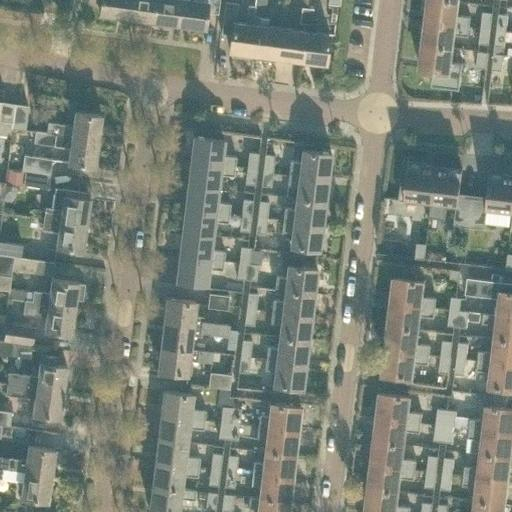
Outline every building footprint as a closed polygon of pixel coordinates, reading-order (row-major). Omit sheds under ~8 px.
[(99,13),(125,17),(127,0),(87,0),(87,3),(100,5),(99,13)] [(127,0),(125,17),(150,20),(153,0),(127,0)] [(180,0),(153,0),(150,20),(177,24),(180,0)] [(180,0),(177,24),(204,27),(206,12),(218,13),(219,0),(180,0)] [(456,15),(458,1),(449,0),(427,0),(425,21),(469,26),(470,17),(456,15)] [(253,54),(257,24),(258,16),(253,16),(254,6),(248,5),(245,22),(236,21),(238,4),(224,2),(220,33),(231,35),(229,51),(232,51),(231,55),(241,56),(241,52),(253,54)] [(255,2),(254,6),(253,16),(258,16),(257,24),(253,54),(265,55),(264,59),(274,60),(274,57),(277,57),(281,27),(267,25),(268,17),(263,17),(265,3),(264,3),(255,2)] [(311,23),(312,9),(300,7),(298,22),(304,23),(304,22),(311,23)] [(490,29),(492,12),(482,11),(480,27),(490,29)] [(506,31),(508,15),(498,13),(496,29),(506,31)] [(469,26),(425,21),(422,45),(452,48),(453,34),(468,36),(469,26)] [(300,60),(324,63),(328,34),(315,32),(316,24),(311,23),(304,22),(304,23),(303,30),(304,30),(304,31),(300,60)] [(277,57),(300,60),(304,31),(281,27),(277,57)] [(480,27),(478,44),(488,45),(490,29),(480,27)] [(496,29),(494,45),(504,47),(506,31),(496,29)] [(422,45),(419,69),(433,71),(431,86),(459,89),(462,64),(450,62),(452,48),(422,45)] [(477,51),(475,67),(485,68),(487,52),(477,51)] [(493,53),(491,69),(501,70),(503,54),(493,53)] [(0,134),(9,135),(11,122),(12,122),(14,103),(2,101),(0,115),(0,134)] [(14,103),(12,122),(11,127),(25,129),(28,105),(14,103)] [(98,140),(101,115),(74,111),(72,125),(47,122),(45,132),(54,133),(54,134),(98,140)] [(94,165),(98,140),(54,134),(54,133),(45,132),(35,130),(34,131),(33,141),(69,147),(67,161),(94,165)] [(193,136),(190,161),(234,166),(235,155),(221,153),(223,140),(193,136)] [(301,149),(299,162),(290,161),(288,173),(298,174),(328,177),(331,153),(301,149)] [(256,169),(258,153),(248,152),(246,168),(256,169)] [(25,171),(50,175),(52,159),(24,154),(21,171),(25,171)] [(272,171),(274,155),(264,154),(262,169),(272,171)] [(187,184),(217,188),(219,174),(233,176),(234,166),(190,161),(187,184)] [(430,204),(435,166),(408,163),(405,185),(400,184),(398,200),(430,204)] [(435,166),(430,204),(457,207),(462,169),(435,166)] [(246,168),(244,184),(254,185),(256,169),(246,168)] [(262,169),(260,185),(270,186),(272,171),(262,169)] [(8,170),(6,183),(21,185),(23,173),(8,170)] [(48,188),(50,175),(25,171),(24,172),(23,184),(48,188)] [(328,177),(298,174),(288,173),(287,184),(296,185),(295,197),(325,201),(328,177)] [(511,214),(511,210),(511,175),(489,173),(485,210),(511,214)] [(217,188),(187,184),(185,208),(228,213),(230,202),(215,201),(217,188)] [(44,207),(42,217),(86,224),(90,198),(87,198),(88,192),(54,188),(51,208),(44,207)] [(322,224),(325,201),(295,197),(294,209),(284,208),(282,219),(292,221),(322,224)] [(243,199),(241,215),(251,216),(253,200),(243,199)] [(266,217),(268,202),(258,200),(256,216),(266,217)] [(182,231),(211,235),(213,222),(227,224),(228,213),(185,208),(182,231)] [(251,216),(241,215),(240,231),(249,232),(251,216)] [(469,226),(470,217),(454,215),(453,224),(469,226)] [(256,216),(254,232),(264,233),(266,217),(256,216)] [(86,224),(42,217),(41,228),(57,230),(55,245),(82,249),(86,224)] [(470,217),(469,226),(484,228),(485,219),(470,217)] [(322,224),(292,221),(282,219),(281,231),(291,233),(289,245),(319,248),(322,224)] [(179,255),(223,260),(224,250),(210,248),(211,235),(182,231),(179,255)] [(0,253),(13,256),(20,257),(22,243),(0,240),(0,253)] [(414,257),(424,259),(426,244),(416,242),(414,257)] [(289,245),(287,255),(303,257),(304,246),(289,245)] [(240,247),(238,262),(248,263),(250,248),(240,247)] [(0,274),(10,276),(11,273),(12,269),(13,256),(0,253),(0,274)] [(179,255),(176,279),(206,282),(207,269),(221,271),(223,260),(179,255)] [(287,255),(286,265),(302,267),(303,257),(287,255)] [(54,261),(20,257),(13,256),(12,269),(53,275),(54,262),(54,261)] [(247,279),(248,263),(238,262),(237,278),(247,279)] [(247,279),(255,280),(257,264),(248,263),(247,279)] [(286,265),(285,277),(276,276),(274,287),(283,289),(314,293),(317,269),(302,267),(286,265)] [(449,278),(458,279),(458,270),(450,270),(449,278)] [(8,290),(9,287),(10,276),(0,274),(0,288),(8,290)] [(511,316),(511,282),(467,277),(465,293),(500,297),(498,314),(511,316)] [(32,290),(31,301),(74,307),(75,299),(82,300),(84,284),(77,283),(77,281),(51,278),(49,292),(32,290)] [(394,278),(391,302),(434,307),(436,296),(421,294),(423,281),(394,278)] [(8,290),(7,298),(24,300),(25,289),(9,287),(8,290)] [(311,316),(314,293),(283,289),(282,300),(273,299),(271,311),(311,316)] [(255,309),(257,293),(247,292),(245,308),(255,309)] [(208,293),(207,307),(227,309),(228,295),(208,293)] [(459,310),(461,297),(451,296),(449,308),(459,310)] [(202,320),(203,321),(203,316),(194,315),(195,301),(166,298),(163,321),(192,325),(201,325),(202,320)] [(31,301),(24,300),(22,314),(45,317),(43,329),(56,331),(55,336),(68,338),(69,333),(70,333),(74,307),(31,301)] [(388,325),(417,328),(419,315),(433,317),(434,307),(391,302),(388,325)] [(245,308),(243,323),(253,324),(255,309),(245,308)] [(449,308),(447,325),(458,326),(459,310),(449,308)] [(458,326),(467,327),(468,311),(459,310),(458,326)] [(311,316),(271,311),(270,323),(279,324),(278,336),(308,339),(311,316)] [(511,339),(511,316),(498,314),(498,315),(483,313),(482,323),(497,324),(495,338),(511,339)] [(190,348),(191,335),(200,337),(201,333),(214,334),(215,322),(203,321),(202,320),(201,325),(192,325),(163,321),(160,345),(190,349),(190,348)] [(215,322),(214,334),(228,336),(229,324),(215,322)] [(3,340),(31,344),(34,327),(6,323),(3,340)] [(385,348),(429,353),(430,343),(415,341),(417,328),(388,325),(385,348)] [(305,363),(308,339),(278,336),(276,347),(267,347),(266,358),(305,363)] [(511,363),(511,339),(495,338),(493,351),(479,349),(478,359),(511,363)] [(0,339),(0,353),(30,357),(31,344),(3,340),(0,339)] [(249,356),(251,341),(241,339),(239,355),(249,356)] [(450,357),(452,341),(442,340),(440,355),(450,357)] [(465,358),(467,343),(458,342),(456,357),(465,358)] [(187,373),(188,360),(211,363),(212,351),(190,348),(190,349),(160,345),(157,369),(187,373)] [(385,348),(382,372),(411,375),(413,362),(427,364),(429,353),(385,348)] [(62,391),(66,365),(56,364),(58,356),(40,353),(37,376),(7,372),(6,383),(62,391)] [(239,355),(237,371),(247,372),(249,356),(239,355)] [(440,355),(438,371),(448,372),(450,357),(440,355)] [(456,357),(454,373),(464,374),(465,358),(456,357)] [(305,363),(266,358),(264,370),(273,371),(272,383),(302,387),(305,363)] [(511,388),(511,363),(478,359),(476,370),(491,372),(489,385),(511,388)] [(209,372),(208,386),(229,388),(230,375),(209,372)] [(62,391),(6,383),(4,393),(34,397),(31,413),(59,416),(62,391)] [(163,390),(160,414),(204,420),(205,409),(191,407),(193,394),(163,390)] [(380,393),(377,417),(420,422),(421,411),(407,409),(409,396),(380,393)] [(269,404),(267,415),(259,414),(257,427),(266,428),(297,432),(300,407),(269,404)] [(221,405),(219,421),(229,422),(231,407),(221,405)] [(511,433),(511,408),(487,405),(485,419),(471,417),(469,428),(511,433)] [(239,423),(241,408),(231,407),(229,422),(239,423)] [(447,409),(437,408),(435,424),(445,425),(447,409)] [(0,424),(9,425),(11,411),(0,409),(0,424)] [(454,426),(456,410),(447,409),(445,425),(454,426)] [(157,438),(187,442),(189,428),(203,430),(204,420),(160,414),(157,438)] [(374,440),(403,444),(404,431),(419,432),(420,422),(377,417),(374,440)] [(227,438),(229,422),(219,421),(217,437),(227,438)] [(227,438),(237,439),(239,423),(229,422),(227,438)] [(435,424),(433,440),(443,441),(445,425),(435,424)] [(443,441),(452,442),(454,426),(445,425),(443,441)] [(297,432),(266,428),(257,427),(256,437),(264,439),(263,451),(294,455),(297,432)] [(510,457),(511,442),(511,433),(469,428),(468,438),(482,440),(481,453),(510,457)] [(157,438),(154,461),(198,467),(200,456),(185,455),(187,442),(157,438)] [(403,444),(374,440),(371,464),(414,469),(415,459),(401,457),(403,444)] [(0,468),(50,475),(54,449),(27,446),(25,460),(20,459),(20,460),(0,457),(0,468)] [(291,478),(294,455),(263,451),(262,462),(253,461),(252,473),(260,475),(291,478)] [(219,470),(221,454),(211,452),(209,468),(219,470)] [(510,457),(481,453),(479,466),(465,465),(463,475),(507,480),(510,457)] [(235,471),(237,455),(227,454),(225,470),(235,471)] [(436,472),(438,456),(428,455),(426,471),(436,472)] [(452,473),(454,458),(444,456),(442,472),(452,473)] [(151,485),(181,488),(183,476),(197,477),(198,467),(154,461),(151,485)] [(368,487),(397,491),(399,478),(413,480),(414,469),(371,464),(368,487)] [(50,475),(0,468),(0,477),(17,480),(17,481),(22,481),(20,496),(47,500),(50,475)] [(209,468),(207,484),(217,486),(219,470),(209,468)] [(225,470),(223,486),(233,487),(235,471),(225,470)] [(426,471),(424,487),(434,488),(436,472),(426,471)] [(452,473),(442,472),(440,488),(450,489),(452,473)] [(291,478),(260,475),(252,473),(250,485),(258,486),(257,497),(257,498),(288,501),(291,478)] [(504,504),(507,480),(463,475),(462,486),(477,487),(475,500),(504,504)] [(181,488),(151,485),(149,509),(173,511),(178,511),(180,498),(193,500),(195,490),(181,488)] [(365,511),(376,511),(408,511),(410,506),(395,504),(397,491),(368,488),(365,511)] [(204,507),(214,509),(216,493),(206,492),(204,507)] [(222,493),(220,509),(230,511),(232,495),(222,493)] [(286,511),(288,501),(257,498),(257,497),(248,496),(247,508),(256,509),(255,511),(286,511)] [(503,511),(504,504),(475,500),(473,511),(461,511),(459,511),(458,511),(503,511)] [(430,511),(432,503),(422,502),(420,511),(430,511)]
